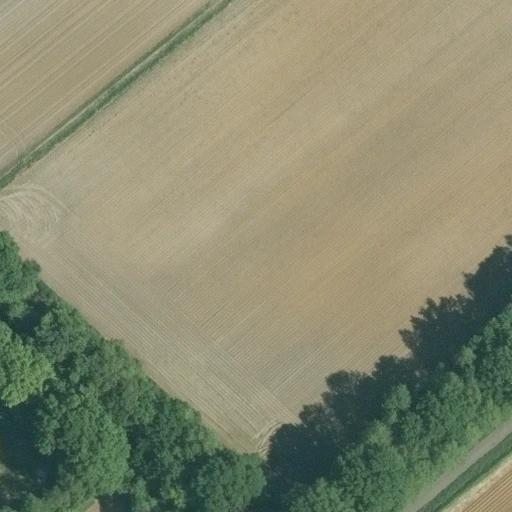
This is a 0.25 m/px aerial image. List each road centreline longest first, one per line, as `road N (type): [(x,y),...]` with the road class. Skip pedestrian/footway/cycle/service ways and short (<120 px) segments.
road 1 (residential): [(0,344),(169,511)]
road 2 (residential): [(377,511),(511,392)]
